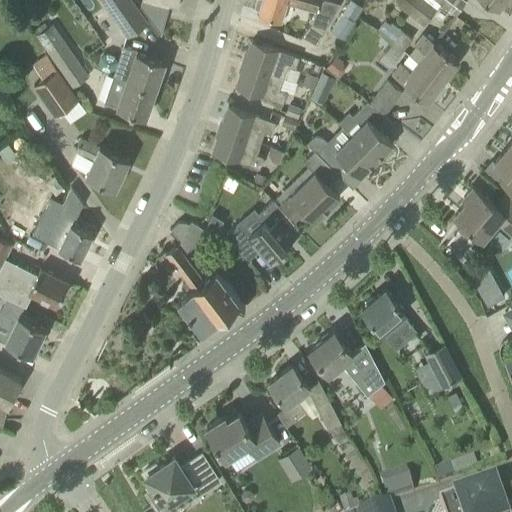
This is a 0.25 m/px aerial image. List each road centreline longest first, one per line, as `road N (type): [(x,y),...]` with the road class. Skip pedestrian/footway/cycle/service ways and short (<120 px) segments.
road 1 (secondary): [(49,486),(332,270),(511,68)]
road 2 (residential): [(49,486),(49,410),(192,138),(231,0)]
road 3 (residential): [(511,439),(468,312)]
